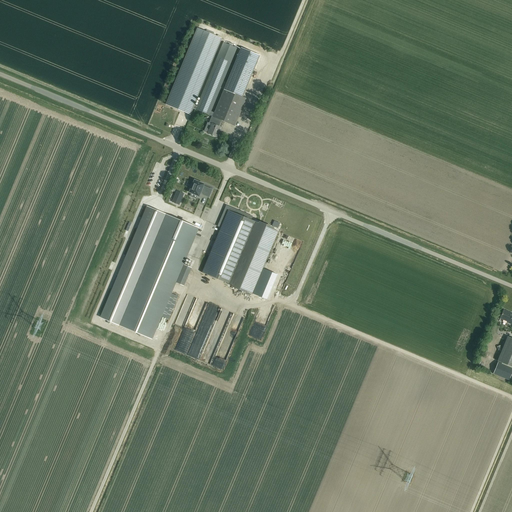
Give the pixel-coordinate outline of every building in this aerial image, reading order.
[(220,38),(198,29),(166,105),(189,114),(192,108),(193,105),(220,38)] [(236,48),(223,42),(197,106),(193,105),(192,108),(209,115),(213,116),(214,113),(210,111),(236,48)] [(224,89),(242,97),(259,56),(241,48),(224,89)] [(212,117),(216,118),(221,120),(235,126),(246,99),(242,97),(224,89),(214,113),(213,116),(212,117)] [(216,118),(214,124),(213,124),(214,123),(212,122),(207,133),(216,137),(220,127),(218,126),(221,120),(216,118)] [(188,190),(189,190),(188,192),(198,196),(200,192),(204,193),(203,195),(208,197),(211,189),(202,186),(203,184),(194,180),(193,182),(192,181),(188,190)] [(202,273),(231,285),(257,222),(228,210),(202,273)] [(151,339),(175,282),(183,286),(190,268),(182,264),(198,228),(166,215),(119,325),(151,339)] [(257,222),(231,285),(251,293),(262,267),(265,268),(267,263),(264,262),(277,231),(257,222)] [(511,324),(511,313),(503,310),(500,318),(508,322),(508,323),(511,324)] [(511,367),(511,339),(507,338),(497,361),(511,367)] [(509,380),(511,371),(511,368),(498,362),(493,373),(509,380)]
